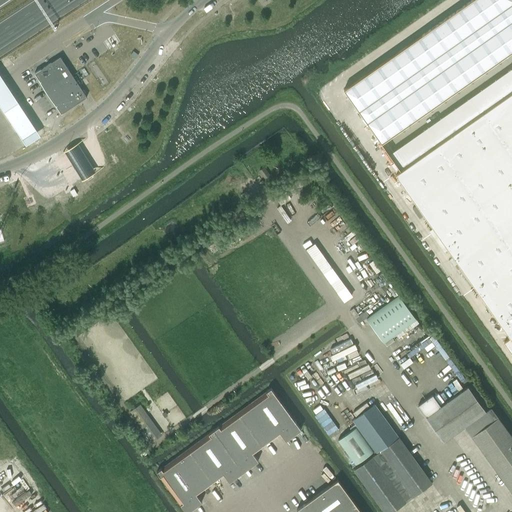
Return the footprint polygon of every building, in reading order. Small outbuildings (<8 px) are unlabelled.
[(61,113),(87,96),(60,56),(34,73),(61,113)] [(0,106),(27,146),(40,137),(0,76),(0,106)] [(395,161),(394,162),(390,165),(396,172),(396,173),(395,174),(510,338),(503,342),(511,354),(511,91),(483,112),(476,102),(429,135),(436,145),(401,170),(395,161)] [(78,145),(63,154),(73,169),(80,182),(95,173),(87,159),(78,145)] [(384,342),(416,319),(399,295),(366,318),(384,342)] [(443,441),(464,426),(485,411),(468,387),(441,406),(432,394),(418,405),(443,441)] [(285,440),(301,429),(271,388),(218,426),(214,430),(244,471),(258,460),(252,452),(279,432),(285,440)] [(352,420),(376,452),(398,437),(374,404),(352,420)] [(464,426),(471,435),(497,417),(490,407),(485,411),(464,426)] [(140,412),(134,417),(152,442),(158,438),(140,412)] [(511,437),(497,417),(471,435),(511,492),(511,437)] [(223,473),(229,481),(243,471),(213,430),(156,471),(186,511),(202,501),(196,493),(223,473)] [(355,430),(338,442),(355,467),(373,454),(355,430)] [(386,459),(413,496),(431,483),(398,437),(383,447),(374,454),(354,468),(385,511),(390,511),(405,502),(378,465),(386,459)] [(344,511),(356,504),(338,479),(296,509),(298,511),(344,511)]
